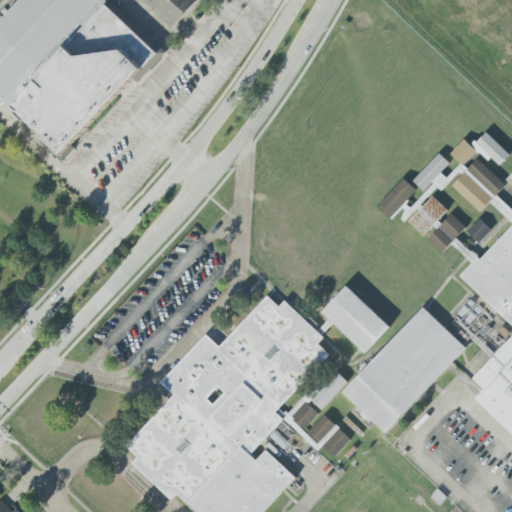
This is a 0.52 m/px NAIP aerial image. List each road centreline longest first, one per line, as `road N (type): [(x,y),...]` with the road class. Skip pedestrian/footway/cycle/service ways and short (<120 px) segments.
road 1 (secondary): [(293,0),(220,116),(11,347)]
road 2 (secondary): [(0,407),(157,238)]
road 3 (secondary): [(207,181),(247,136),(303,45)]
